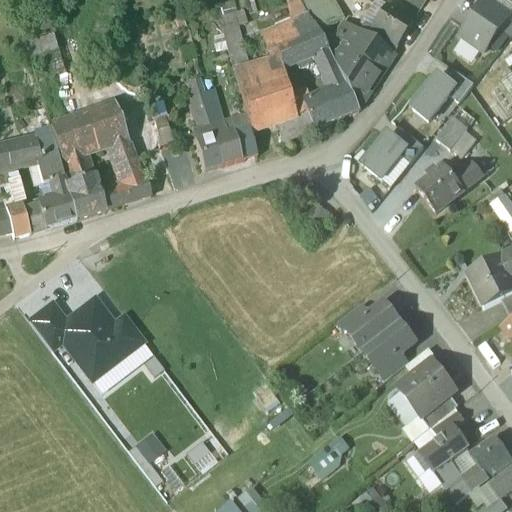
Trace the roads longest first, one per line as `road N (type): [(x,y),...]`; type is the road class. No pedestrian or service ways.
road 1 (residential): [(326,161),(80,240),(0,256)]
road 2 (residential): [(326,161),(511,407)]
road 3 (residential): [(458,0),(360,138),(326,161)]
